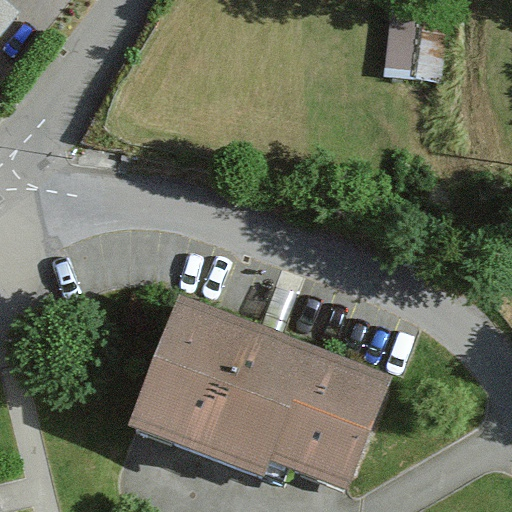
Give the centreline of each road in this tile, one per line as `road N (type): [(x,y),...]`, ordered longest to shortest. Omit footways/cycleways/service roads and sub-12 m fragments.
road 1 (residential): [(511,396),(430,303),(276,238),(99,187),(0,175)]
road 2 (residential): [(0,163),(116,0)]
